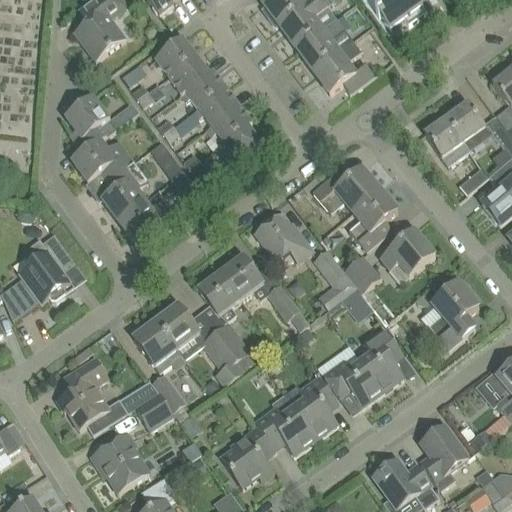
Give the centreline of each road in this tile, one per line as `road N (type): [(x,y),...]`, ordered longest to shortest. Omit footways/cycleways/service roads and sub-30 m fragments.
road 1 (residential): [(288,511),(511,342)]
road 2 (residential): [(132,291),(57,187),(54,85)]
road 3 (residential): [(511,297),(363,121)]
road 4 (residential): [(132,291),(311,159)]
road 5 (residential): [(311,159),(207,18),(232,0)]
road 6 (residential): [(363,121),(511,3)]
road 7 (residential): [(6,383),(132,291)]
road 8 (residential): [(86,511),(6,383)]
